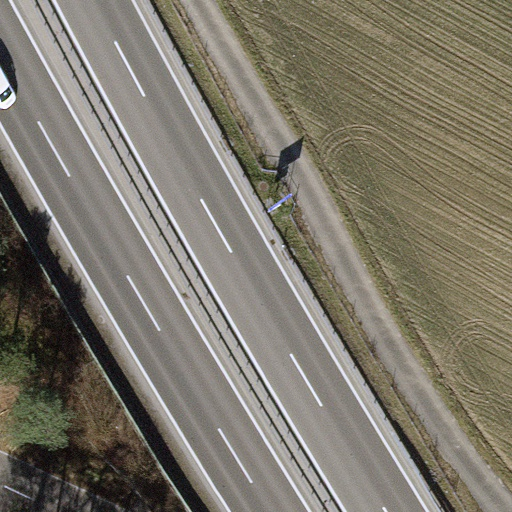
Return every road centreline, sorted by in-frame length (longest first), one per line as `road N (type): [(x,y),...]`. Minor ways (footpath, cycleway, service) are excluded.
road 1 (track): [(202,0),(392,342),(509,511)]
road 2 (trunk): [(390,511),(96,0)]
road 3 (trunk): [(0,45),(272,511)]
